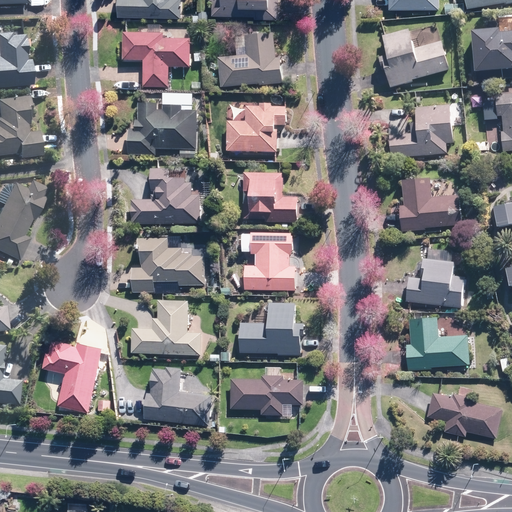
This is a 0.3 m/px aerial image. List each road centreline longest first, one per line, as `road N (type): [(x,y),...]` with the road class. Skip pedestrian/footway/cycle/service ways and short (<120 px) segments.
road 1 (residential): [(328,0),(354,254),(354,365)]
road 2 (residential): [(75,0),(89,225),(75,287)]
road 3 (secondary): [(106,462),(323,467)]
road 4 (secondary): [(301,511),(106,462)]
road 5 (secondary): [(385,469),(511,495)]
